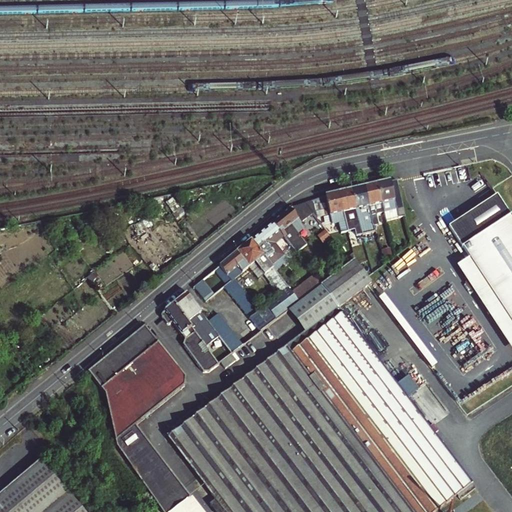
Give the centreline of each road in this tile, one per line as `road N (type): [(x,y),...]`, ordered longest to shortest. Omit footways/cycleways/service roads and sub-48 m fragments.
road 1 (tertiary): [(511,132),(346,165),(296,185),(0,427)]
road 2 (unknown): [(411,152),(457,259),(511,345)]
road 3 (unknown): [(140,313),(201,390),(279,331)]
